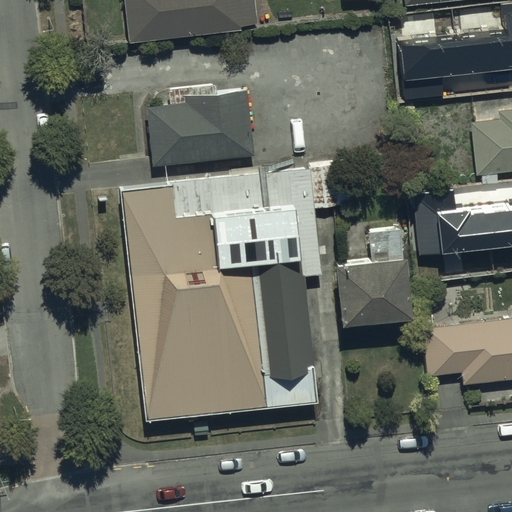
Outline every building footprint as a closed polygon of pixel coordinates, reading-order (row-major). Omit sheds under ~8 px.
[(252,0),(122,0),(127,33),(239,20),(238,15),(254,13),(252,0)] [(505,31),(397,42),(403,99),(443,95),(441,76),(511,69),(511,62),(511,5),(503,6),(505,31)] [(247,77),(142,87),(149,158),(254,148),(247,77)] [(500,114),(471,118),(477,166),(511,161),(511,103),(498,105),(500,114)] [(307,158),(311,202),(350,198),(345,154),(307,158)] [(119,178),(143,408),(314,390),(301,266),(318,264),(311,202),(307,158),(119,178)] [(454,190),(412,195),(419,257),(511,246),(511,209),(457,216),(454,190)] [(366,222),(369,244),(402,241),(400,219),(366,222)] [(369,244),(332,248),(338,307),(409,299),(402,241),(369,244)] [(511,308),(418,319),(424,368),(460,364),(461,378),(511,371),(511,308)]
